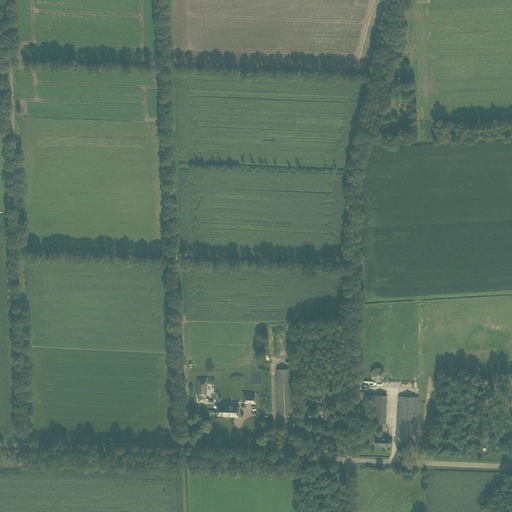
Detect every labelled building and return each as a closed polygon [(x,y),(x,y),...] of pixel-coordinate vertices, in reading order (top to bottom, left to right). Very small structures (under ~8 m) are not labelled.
[(286,344),(280,344),(281,355),(291,355),(291,327),(286,327),(286,344)] [(380,381),(385,377),(384,371),(381,367),(375,367),(371,371),(371,377),(375,380),(380,381)] [(279,413),(291,413),(290,368),(277,369),(279,413)] [(197,378),(196,396),(198,396),(198,401),(205,401),(205,397),(206,397),(207,386),(208,378),(197,378)] [(243,403),(255,403),(255,394),(243,394),(243,403)] [(385,423),(387,395),(371,395),(370,422),(385,423)] [(416,434),(418,397),(399,396),(397,433),(416,434)] [(217,409),(217,414),(226,414),(229,414),(228,415),(238,416),(238,411),(238,406),(226,406),(226,404),(221,404),(217,404),(217,409)] [(442,427),(448,435),(452,431),(448,426),(446,427),(445,425),(442,427)] [(389,446),(390,437),(376,436),(375,445),(389,446)]
